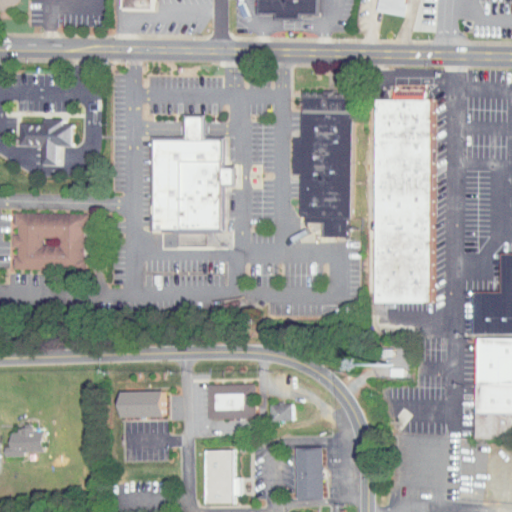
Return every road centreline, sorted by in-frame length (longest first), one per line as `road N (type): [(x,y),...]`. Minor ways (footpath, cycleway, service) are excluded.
road 1 (tertiary): [(0,45),(511,55)]
road 2 (residential): [(366,511),(365,438),(351,400),(314,366),(224,350),(0,356)]
